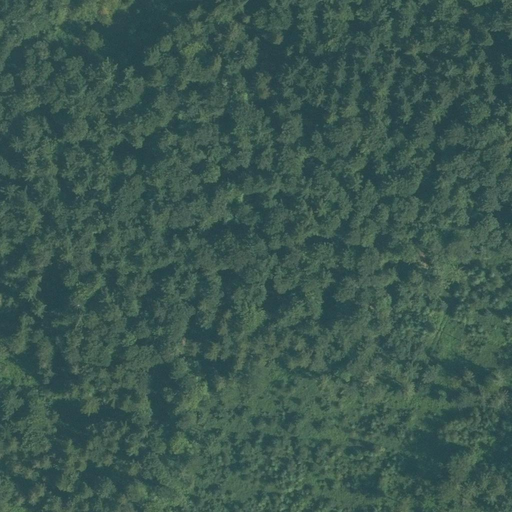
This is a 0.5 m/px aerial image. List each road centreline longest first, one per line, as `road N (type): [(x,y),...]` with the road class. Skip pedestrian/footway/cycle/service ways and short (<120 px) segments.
road 1 (track): [(293,0),(241,204),(177,352),(127,511)]
road 2 (track): [(406,0),(491,244),(511,254)]
road 3 (track): [(177,352),(0,327)]
